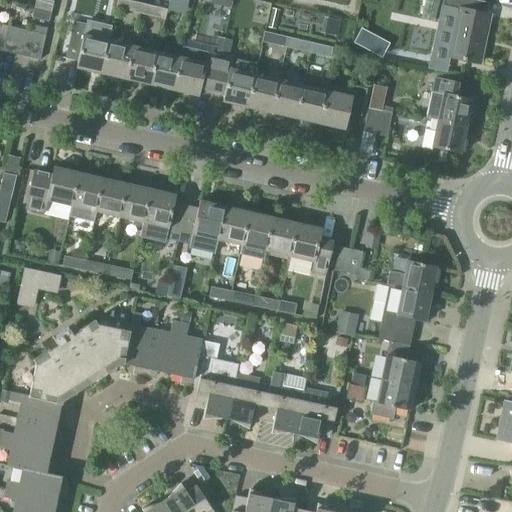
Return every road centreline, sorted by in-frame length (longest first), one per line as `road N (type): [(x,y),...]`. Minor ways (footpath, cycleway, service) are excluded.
road 1 (residential): [(452,214),(0,105)]
road 2 (residential): [(109,511),(112,495),(190,447),(434,499)]
road 3 (tertiary): [(434,499),(489,264)]
